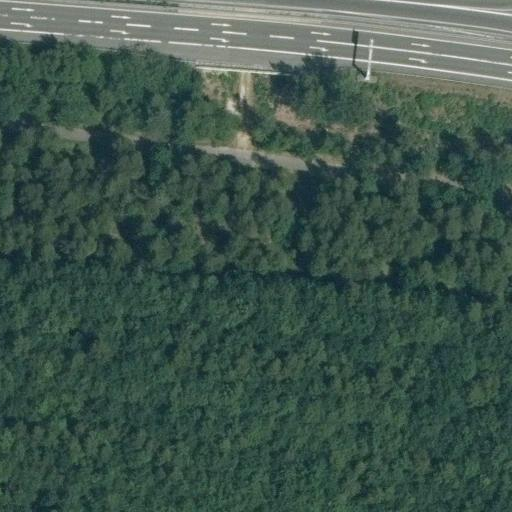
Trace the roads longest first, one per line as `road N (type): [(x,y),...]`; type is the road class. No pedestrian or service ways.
road 1 (trunk): [(0,15),(336,42)]
road 2 (motorway): [(336,42),(357,57),(511,80)]
road 3 (trunk): [(336,42),(511,64)]
road 4 (trunk): [(511,29),(338,8)]
road 5 (track): [(251,0),(240,162)]
road 6 (motorway): [(511,8),(382,0)]
